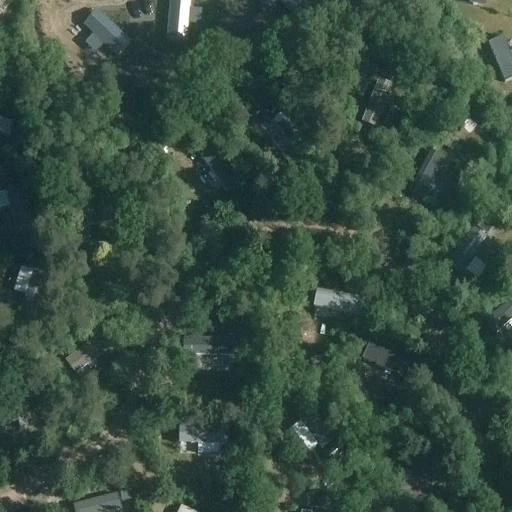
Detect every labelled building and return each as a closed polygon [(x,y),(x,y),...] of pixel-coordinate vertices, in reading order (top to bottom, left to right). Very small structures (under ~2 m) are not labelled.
[(383,66),(378,77),(388,81),(393,70),(383,66)] [(267,100),(264,111),(276,114),(279,103),(267,100)] [(160,139),(151,148),(160,156),(168,148),(160,139)] [(158,167),(179,191),(195,178),(175,154),(158,167)] [(484,219),(477,228),(487,237),(494,228),(484,219)] [(16,235),(7,237),(11,253),(20,250),(16,235)] [(14,304),(6,303),(4,312),(12,313),(14,304)] [(279,317),(297,315),(296,306),(279,307),(279,317)] [(301,320),(324,321),(325,307),(302,306),(301,320)] [(94,316),(106,321),(110,312),(98,307),(94,316)] [(80,328),(85,315),(73,310),(67,324),(80,328)] [(246,340),(235,340),(235,350),(246,350),(246,340)] [(322,358),(309,360),(311,370),(323,368),(322,358)] [(353,405),(363,402),(358,388),(348,392),(353,405)] [(6,404),(16,400),(12,391),(3,395),(6,404)] [(121,503),(133,500),(131,491),(119,493),(121,503)] [(330,498),(319,497),(318,509),(328,510),(330,498)]
